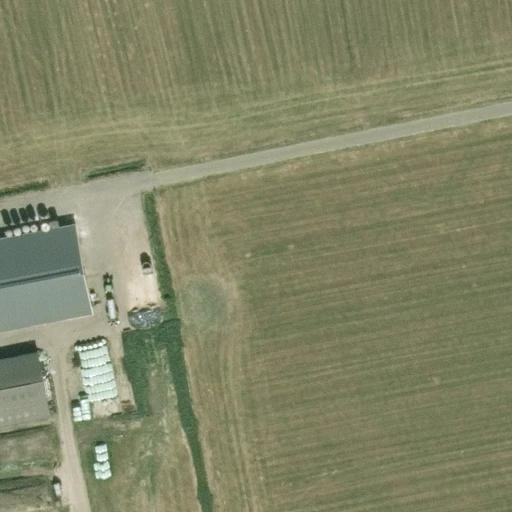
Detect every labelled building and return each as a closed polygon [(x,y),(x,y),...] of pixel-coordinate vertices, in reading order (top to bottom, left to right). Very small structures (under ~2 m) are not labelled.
[(15,151),(35,150),(35,141),(15,142),(15,151)] [(139,217),(138,201),(124,202),(125,218),(139,217)] [(129,280),(146,275),(130,221),(113,226),(129,280)] [(0,330),(94,312),(77,222),(0,236),(0,330)] [(162,353),(159,337),(143,339),(146,356),(162,353)] [(0,425),(50,416),(38,350),(0,357),(0,425)]
